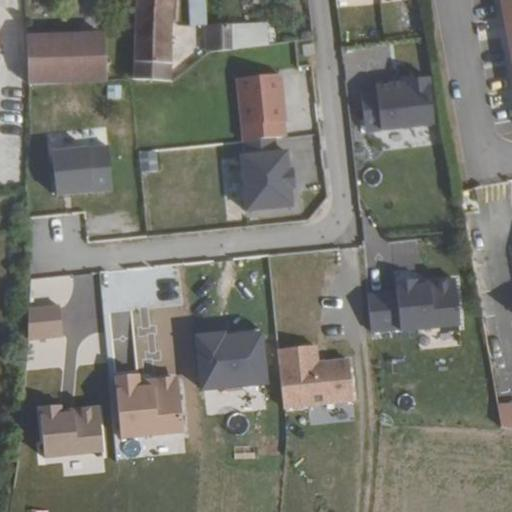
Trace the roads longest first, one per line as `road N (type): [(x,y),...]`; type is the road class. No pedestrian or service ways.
road 1 (residential): [(321,0),(347,207),(332,231),(46,259)]
road 2 (unknown): [(12,0),(10,141)]
